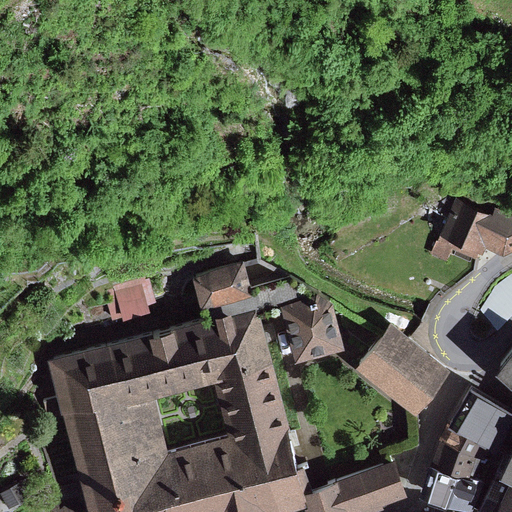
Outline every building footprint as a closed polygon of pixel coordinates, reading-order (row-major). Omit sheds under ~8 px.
[(446,241),(471,249),(480,241),(501,250),(511,236),(511,218),(466,204),(444,236),(433,233),(429,246),(443,250),(446,241)] [(245,254),(194,266),(200,294),(214,290),(252,282),(245,254)] [(252,282),(214,290),(217,303),(257,293),(260,301),(274,297),(283,295),(282,289),(310,282),(294,272),(252,282)] [(480,309),(499,326),(511,312),(511,276),(496,286),(480,309)] [(145,278),(115,290),(124,311),(150,301),(149,297),(156,294),(150,280),(147,282),(145,278)] [(310,282),(282,289),(283,295),(296,343),(345,331),(333,289),(319,280),(310,282)] [(302,480),(305,479),(260,301),(257,293),(217,303),(49,348),(62,398),(116,385),(150,508),(150,511),(178,511),(213,503),(215,511),(231,511),(306,493),(302,480)] [(449,359),(391,314),(359,356),(416,401),(449,359)] [(511,332),(496,353),(511,365),(511,332)] [(511,399),(471,376),(450,414),(492,436),(505,442),(511,426),(511,399)] [(116,385),(62,398),(91,511),(133,511),(150,508),(116,385)] [(450,414),(441,432),(484,451),(492,436),(450,414)] [(497,459),(502,462),(511,466),(511,426),(505,442),(497,459)] [(433,456),(437,457),(476,472),(484,451),(441,432),(433,456)] [(337,468),(351,509),(383,498),(382,494),(408,485),(396,449),(377,455),(337,468)] [(427,488),(437,457),(433,456),(430,455),(420,486),(427,488)] [(437,457),(427,488),(473,506),(485,476),(476,472),(437,457)] [(502,462),(480,505),(489,509),(510,466),(502,462)] [(511,511),(511,466),(510,466),(489,509),(496,511),(511,511)] [(305,479),(302,480),(306,493),(311,511),(341,511),(351,509),(337,468),(318,475),(305,479)] [(24,475),(1,488),(10,504),(33,490),(24,475)] [(421,511),(461,511),(461,505),(422,502),(421,511)]
